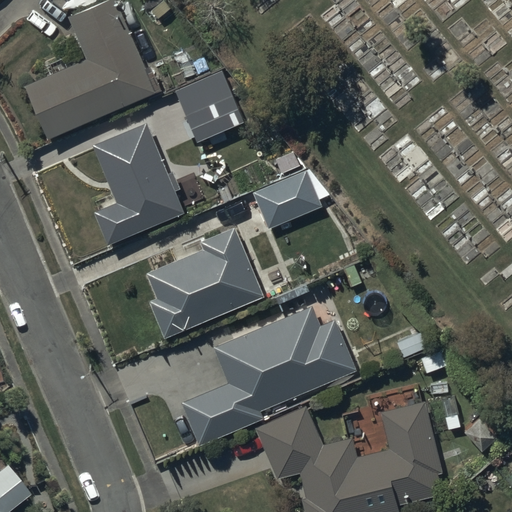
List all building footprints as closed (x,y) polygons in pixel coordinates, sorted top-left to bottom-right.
[(86,56),(25,81),(48,135),(155,89),(116,0),(99,0),(68,13),(86,56)] [(222,68),(174,88),(196,139),(244,118),(222,68)] [(92,142),(115,199),(93,208),(107,241),(184,209),(147,119),(92,142)] [(322,204),(307,167),(252,190),(268,227),(322,204)] [(201,238),(204,246),(146,270),(156,294),(148,297),(164,335),(264,293),(234,224),(201,238)] [(181,399),(199,442),(263,415),(260,408),(357,367),(335,316),(320,322),(312,302),(213,344),(228,380),(181,399)] [(420,355),(426,372),(450,363),(444,346),(420,355)] [(357,454),(352,435),(323,442),(305,403),(255,426),(277,476),(300,470),(306,495),(301,496),(305,511),(399,511),(397,503),(442,492),(437,471),(442,470),(425,399),(380,409),(389,446),(357,454)] [(480,413),(462,429),(481,449),(499,433),(480,413)] [(0,464),(0,511),(1,511),(27,492),(3,462),(0,464)]
